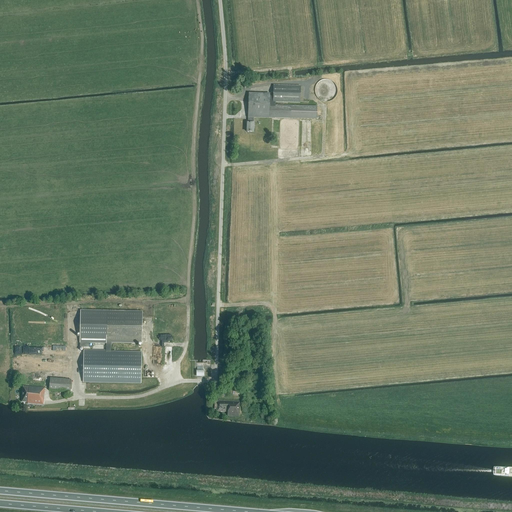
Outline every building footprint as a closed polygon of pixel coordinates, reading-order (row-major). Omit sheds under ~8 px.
[(316,83),(315,86),(314,89),(314,92),(315,95),(317,97),(319,99),(322,101),(325,101),(328,101),(331,100),(333,99),(335,96),(337,94),(337,91),(337,88),(336,85),(335,82),(332,80),(330,79),(327,78),(324,78),(321,79),(318,81),(316,83)] [(253,117),(316,119),(317,106),(275,105),(275,102),(299,103),(300,86),(273,85),(273,96),(269,96),(269,94),(248,93),(247,117),(248,117),(248,123),(247,123),(247,132),(253,132),(253,123),(253,117)] [(90,344),(106,344),(106,353),(83,352),(83,377),(87,378),(121,378),(121,353),(111,353),(111,343),(142,343),(142,312),(82,311),(81,311),(80,347),(90,347),(90,344)] [(72,380),(50,379),(49,390),(71,392),(72,380)] [(45,388),(23,387),(22,402),(28,403),(28,404),(42,405),(43,400),(44,400),(45,388)] [(239,402),(215,400),(214,409),(217,410),(217,411),(228,412),(227,416),(239,416),(239,402)]
